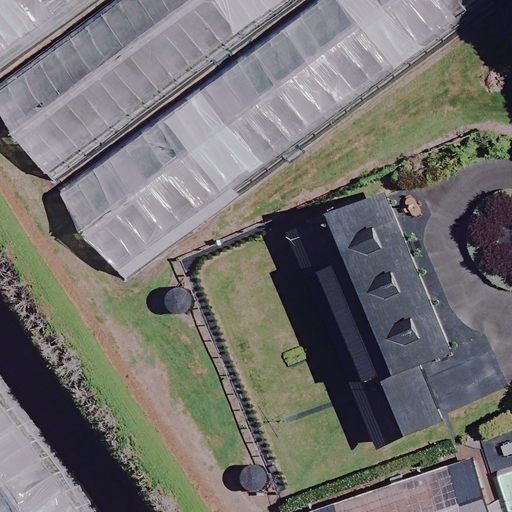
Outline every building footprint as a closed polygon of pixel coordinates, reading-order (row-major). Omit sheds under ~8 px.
[(291,0),(120,0),(0,88),(0,104),(53,175),(291,0)] [(0,0),(0,66),(89,0),(0,0)] [(491,0),(322,0),(63,192),(123,273),(491,0)] [(395,195),(294,237),(385,453),(454,424),(432,370),(463,357),(395,195)] [(0,511),(106,511),(0,367),(0,511)] [(499,511),(482,459),(325,511),(499,511)]
